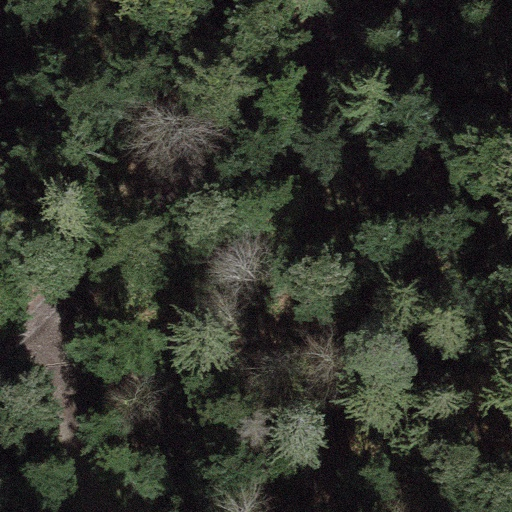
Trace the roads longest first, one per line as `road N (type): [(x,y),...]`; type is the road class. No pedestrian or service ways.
road 1 (track): [(0,366),(374,0)]
road 2 (track): [(0,383),(19,456),(47,511)]
